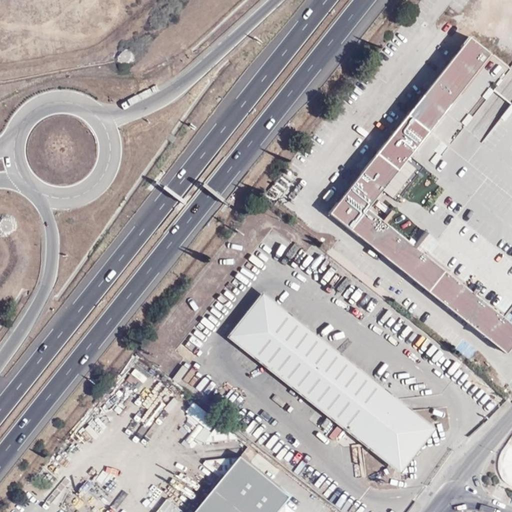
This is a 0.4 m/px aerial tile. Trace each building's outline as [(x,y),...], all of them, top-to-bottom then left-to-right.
[(511,70),(469,37),(329,214),(505,354),(511,344),(511,325),(502,318),(511,305),(511,70)] [(49,151),(59,161),(74,147),(64,137),(49,151)] [(242,346),(276,302),(270,297),(235,341),(242,346)] [(390,463),(425,419),(276,302),(242,346),(390,463)] [(348,330),(338,346),(344,349),(354,334),(348,330)] [(464,339),(456,346),(467,359),(475,353),(464,339)] [(195,417),(202,408),(193,401),(186,411),(195,417)] [(437,429),(425,419),(390,463),(402,473),(437,429)] [(280,511),(294,495),(245,456),(218,488),(247,511),(280,511)] [(247,511),(218,488),(198,511),(247,511)] [(185,511),(169,498),(157,511),(185,511)]
